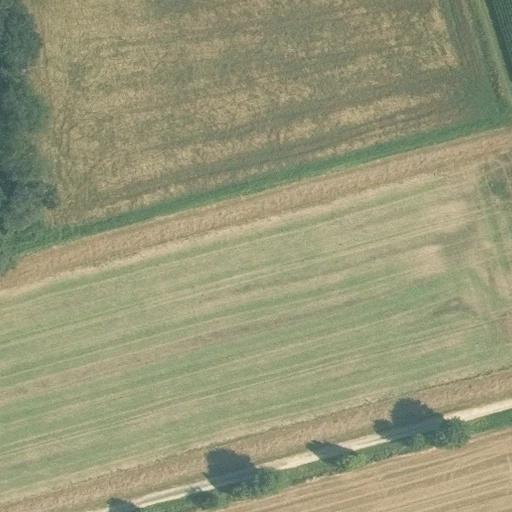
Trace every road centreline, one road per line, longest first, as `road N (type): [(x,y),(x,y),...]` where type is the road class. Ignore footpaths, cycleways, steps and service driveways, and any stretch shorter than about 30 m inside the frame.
road 1 (track): [(511,118),(38,242)]
road 2 (track): [(114,511),(511,402)]
road 3 (track): [(511,117),(475,0)]
